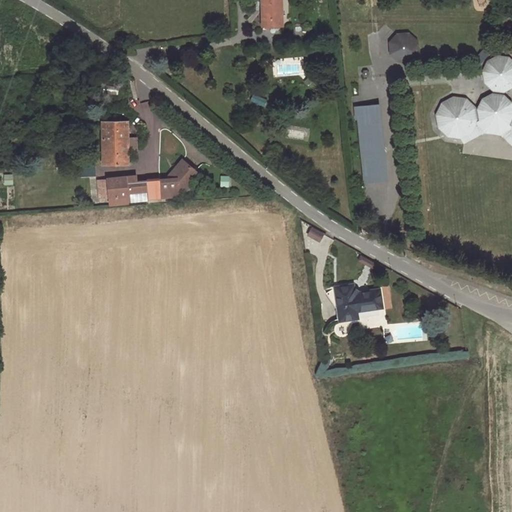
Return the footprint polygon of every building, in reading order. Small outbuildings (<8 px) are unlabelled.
[(261,0),(262,27),(281,26),(280,0),(261,0)] [(397,61),(407,60),(416,50),(414,38),(406,32),(395,33),(388,40),(389,53),(397,61)] [(486,126),(500,128),(509,122),(511,136),(511,102),(511,101),(503,94),(504,91),(511,86),(511,59),(508,55),(497,53),(486,58),(481,69),(482,79),(492,89),(491,92),(482,96),(476,107),(466,97),(453,95),(441,102),(435,112),(437,125),(447,135),(460,136),(470,131),(477,117),(486,126)] [(367,104),(375,180),(385,179),(378,103),(367,104)] [(102,123),(103,164),(128,164),(127,123),(102,123)] [(189,165),(189,176),(183,177),(185,195),(193,195),(192,185),(198,179),(203,179),(209,171),(195,158),(189,165)] [(109,175),(110,198),(117,198),(116,174),(109,175)] [(129,174),(116,174),(117,198),(131,197),(131,199),(147,198),(145,179),(130,180),(129,174)] [(162,197),(178,196),(185,195),(183,177),(177,177),(161,178),(162,197)] [(145,179),(147,198),(162,197),(161,178),(145,179)] [(312,229),(308,236),(319,242),(323,235),(312,229)] [(336,290),(341,322),(357,320),(356,313),(381,309),(378,292),(359,295),(354,292),(353,288),(336,290)]
